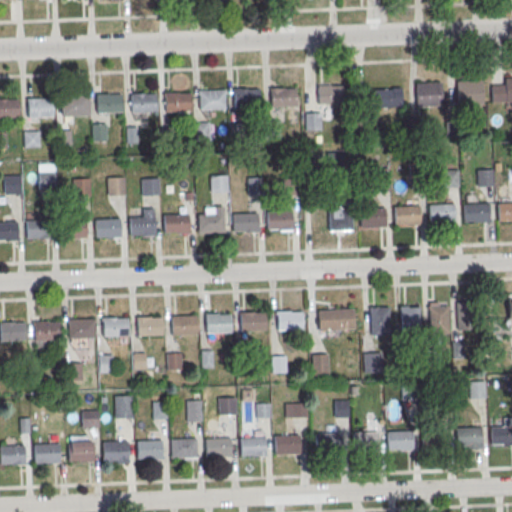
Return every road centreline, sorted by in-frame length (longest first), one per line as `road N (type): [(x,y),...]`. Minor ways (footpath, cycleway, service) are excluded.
road 1 (residential): [(511,261),(0,281)]
road 2 (residential): [(511,485),(0,505)]
road 3 (tertiary): [(511,29),(0,49)]
